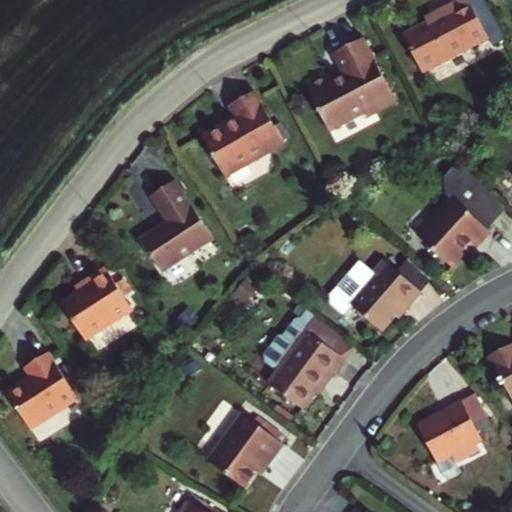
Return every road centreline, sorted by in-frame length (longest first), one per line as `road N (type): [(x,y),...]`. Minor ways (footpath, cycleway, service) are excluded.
road 1 (residential): [(0,301),(160,101),(228,51),(335,0)]
road 2 (residential): [(340,446),(415,353),(511,286)]
